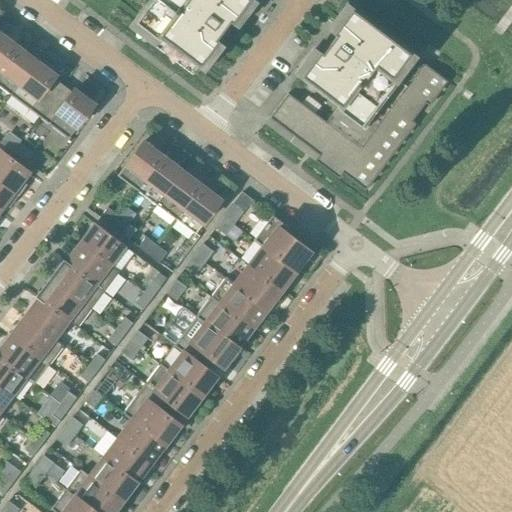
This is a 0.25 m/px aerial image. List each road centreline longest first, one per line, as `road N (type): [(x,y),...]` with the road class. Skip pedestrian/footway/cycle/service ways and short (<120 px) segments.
road 1 (residential): [(358,243),(155,511)]
road 2 (tertiary): [(288,511),(444,308)]
road 3 (residential): [(0,277),(146,83)]
road 4 (unclassified): [(358,243),(205,128)]
road 5 (residential): [(205,128),(301,0)]
road 6 (unclassified): [(146,83),(35,0)]
